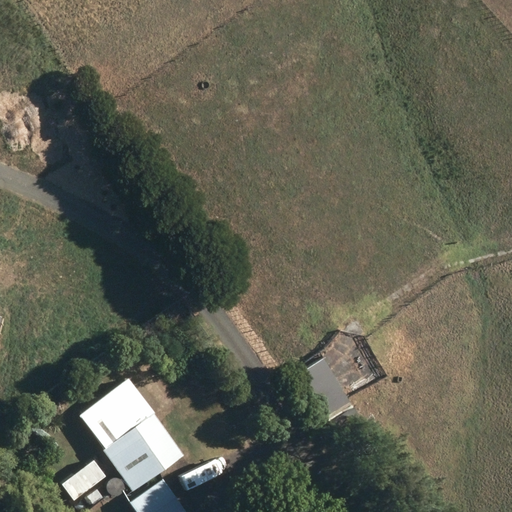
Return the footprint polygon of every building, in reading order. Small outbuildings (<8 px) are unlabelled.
[(298,372),(329,424),(331,423),(339,437),(361,424),(330,372),(329,373),(321,359),(298,372)] [(233,361),(225,364),(228,370),(235,366),(233,361)] [(129,380),(79,415),(102,448),(131,489),(180,455),(129,380)] [(91,457),(60,482),(73,498),(104,473),(91,457)] [(183,511),(162,479),(129,501),(136,511),(183,511)]
